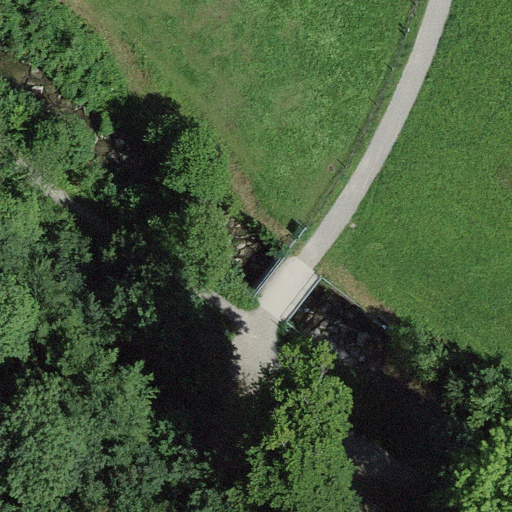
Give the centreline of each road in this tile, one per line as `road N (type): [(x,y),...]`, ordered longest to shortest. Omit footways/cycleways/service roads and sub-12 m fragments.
road 1 (track): [(0,146),(254,337),(308,425),(470,511)]
road 2 (track): [(254,337),(401,107),(438,0)]
